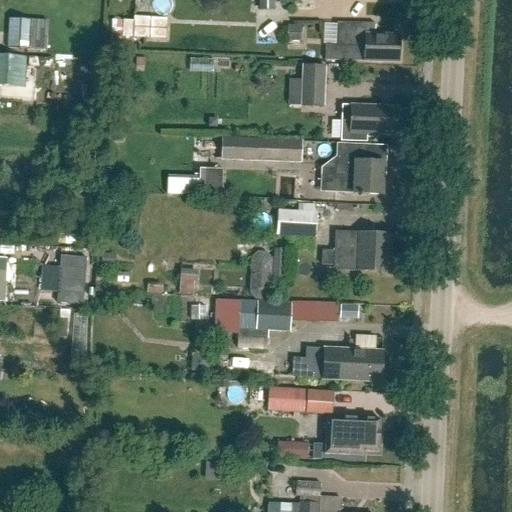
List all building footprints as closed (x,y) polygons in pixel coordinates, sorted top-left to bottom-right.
[(273,12),(273,0),(258,0),(258,11),(273,12)] [(315,11),(314,0),(294,0),(295,11),(315,11)] [(122,22),(122,38),(147,39),(148,19),(133,18),(132,22),(122,22)] [(8,49),(28,50),(30,21),(10,19),(8,49)] [(30,21),(28,50),(45,51),(47,22),(30,21)] [(398,65),(399,39),(374,38),(374,27),(336,26),(335,45),(324,45),(323,61),(335,61),(335,64),(398,65)] [(0,55),(0,86),(24,88),(26,57),(0,55)] [(323,109),(325,67),(301,66),(299,108),(323,109)] [(398,108),(351,106),(350,120),(341,120),(340,141),(350,141),(366,142),(366,134),(368,135),(368,137),(377,137),(377,135),(396,136),(397,109),(398,108)] [(218,119),(208,118),(208,128),(217,128),(218,119)] [(299,164),(300,142),(221,139),(220,161),(299,164)] [(381,195),(382,164),(364,163),(364,146),(337,146),(335,193),(381,195)] [(198,196),(224,197),(222,186),(222,171),(199,170),(198,196)] [(312,238),(313,213),(276,211),(275,236),(312,238)] [(389,272),(391,237),(337,234),(336,251),(320,251),(320,266),(335,267),(335,270),(389,272)] [(285,250),(274,249),(272,278),(284,278),(285,250)] [(250,262),(249,289),(249,293),(255,299),(263,300),(270,294),(270,290),(271,263),(271,259),(266,253),(257,252),(251,258),(250,262)] [(86,259),(60,257),(59,268),(57,293),(56,303),(82,305),(86,259)] [(43,267),(41,292),(57,293),(59,268),(43,267)] [(173,293),(189,293),(188,269),(172,269),(173,293)] [(146,284),(146,295),(162,296),(163,285),(146,284)] [(266,331),(290,332),(291,304),(256,302),(238,301),(235,338),(265,340),(266,331)] [(357,306),(340,306),(340,320),(357,321),(357,306)] [(81,359),(82,313),(66,313),(65,359),(81,359)] [(306,360),(294,360),(293,378),(381,382),(382,353),(307,349),(306,360)] [(267,389),(266,412),(304,414),(306,391),(267,389)] [(313,460),(321,461),(321,454),(324,454),(324,456),(363,457),(363,454),(378,454),(380,421),(326,419),(325,447),(313,446),(313,460)] [(312,445),(298,444),(297,459),(311,460),(312,445)] [(318,498),(319,483),(295,482),(294,497),(318,498)] [(317,511),(318,505),(298,503),(298,510),(287,510),(288,505),(268,504),(267,511),(317,511)]
